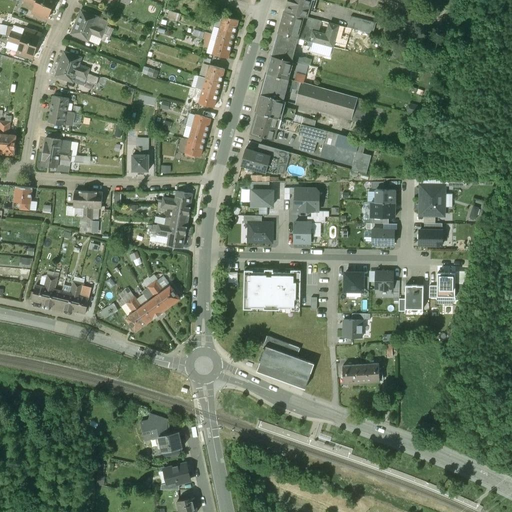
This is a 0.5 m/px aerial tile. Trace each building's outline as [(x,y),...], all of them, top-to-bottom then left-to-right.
[(52,7),(37,1),(36,1),(34,0),(23,0),(23,1),(35,6),(32,12),(48,19),(52,7)] [(317,0),(289,0),(287,11),(304,16),(308,17),(310,8),(315,10),(317,0)] [(97,17),(81,11),(79,17),(78,16),(77,17),(76,19),(77,21),(76,22),(103,33),(105,28),(94,24),(97,17)] [(287,11),(285,11),(284,17),(302,22),(304,16),(287,11)] [(216,19),(207,16),(205,23),(214,26),(216,19)] [(233,19),(223,16),(219,29),(235,33),(237,26),(239,20),(233,19)] [(368,20),(351,16),(348,28),(352,29),(365,32),(368,20)] [(302,22),(284,17),(279,32),(298,37),(300,30),(301,30),(304,22),(302,22)] [(103,33),(76,22),(76,23),(74,24),(74,26),(74,27),(74,28),(72,34),(87,40),(88,40),(99,44),(100,40),(101,38),(103,33)] [(340,26),(330,23),(327,34),(337,37),(340,26)] [(25,29),(14,25),(13,27),(12,31),(11,31),(10,36),(37,46),(41,34),(25,28),(25,29)] [(13,27),(8,26),(4,35),(10,36),(11,31),(12,31),(13,27)] [(113,29),(106,26),(105,28),(103,33),(110,36),(113,29)] [(348,28),(340,26),(337,37),(334,47),(346,50),(347,45),(352,29),(348,28)] [(235,33),(219,29),(216,41),(231,45),(235,33)] [(327,34),(314,31),(311,41),(313,41),(330,46),(334,47),(337,37),(327,34)] [(212,34),(205,32),(202,38),(204,39),(210,40),(212,34)] [(298,37),(279,32),(273,54),(293,60),(294,56),(298,42),(306,44),(308,40),(298,37)] [(110,36),(103,33),(101,38),(100,40),(108,43),(110,36)] [(37,46),(10,36),(8,41),(19,45),(17,52),(33,57),(37,46)] [(231,45),(216,41),(212,54),(228,58),(231,45)] [(330,46),(313,41),(312,46),(329,51),(330,46)] [(80,58),(64,52),(62,58),(61,59),(60,61),(60,63),(61,63),(60,64),(88,73),(90,68),(78,64),(80,58)] [(293,60),(273,54),(268,73),(303,82),(305,82),(306,75),(299,73),(299,71),(307,73),(309,64),(293,60)] [(313,60),(306,57),(303,58),(294,56),(293,60),(309,64),(312,65),(313,60)] [(88,73),(60,64),(60,65),(59,65),(58,66),(58,68),(58,69),(58,70),(56,76),(72,81),(84,85),(86,81),(85,81),(88,73)] [(225,69),(209,65),(205,78),(221,82),(225,69)] [(99,77),(88,73),(85,81),(86,81),(96,85),(99,77)] [(303,82),(268,73),(262,94),(284,100),(296,103),(303,82)] [(221,82),(205,78),(202,90),(218,94),(221,82)] [(305,82),(303,82),(296,103),(352,119),(358,98),(305,82)] [(218,94),(202,90),(199,103),(214,107),(218,94)] [(284,100),(262,94),(257,111),(284,118),(290,120),(293,112),(293,109),(283,106),(284,100)] [(69,98),(53,96),(51,109),(66,111),(67,111),(69,98)] [(364,99),(358,98),(352,119),(364,122),(367,111),(361,110),(364,99)] [(66,111),(51,109),(48,122),(71,125),(73,112),(74,112),(73,112),(67,111),(66,111)] [(284,118),(257,111),(251,132),(275,139),(278,126),(281,127),(284,118)] [(306,115),(293,112),(290,120),(315,127),(316,121),(305,118),(306,115)] [(211,119),(195,114),(192,127),(207,131),(211,119)] [(290,120),(284,118),(281,127),(291,130),(291,131),(304,135),(301,148),(314,152),(318,140),(358,151),(361,139),(315,127),(290,120)] [(172,123),(165,121),(163,127),(170,129),(172,123)] [(5,122),(2,151),(1,151),(1,153),(14,154),(16,135),(9,135),(10,122),(5,122)] [(207,131),(192,127),(189,139),(204,143),(207,131)] [(61,140),(46,137),(43,151),(71,155),(72,150),(70,150),(71,141),(61,140)] [(204,143),(189,139),(185,152),(195,155),(200,156),(204,143)] [(358,151),(353,168),(367,172),(372,155),(364,152),(367,141),(361,139),(358,151)] [(290,151),(261,143),(259,150),(247,147),(242,165),(266,172),(267,170),(277,172),(280,161),(286,161),(285,155),(289,155),(290,151)] [(144,150),(144,145),(137,145),(137,155),(132,155),(132,171),(148,171),(148,155),(148,150),(146,150),(144,150)] [(71,155),(43,151),(41,165),(57,167),(58,162),(61,162),(61,164),(70,165),(71,161),(71,155)] [(420,185),(420,215),(424,215),(435,215),(435,216),(444,216),(444,185),(420,185)] [(32,187),(16,186),(14,201),(21,202),(20,208),(29,209),(30,202),(32,187)] [(316,188),(295,188),(295,194),(295,210),(311,211),(319,211),(319,192),(316,188)] [(269,189),(252,189),(252,205),(273,206),(273,189),(269,189)] [(376,189),(375,202),(395,202),(395,190),(376,189)] [(88,191),(74,191),(74,206),(75,206),(74,216),(82,216),(82,219),(87,219),(88,191)] [(102,192),(88,191),(87,219),(92,220),(92,218),(98,219),(99,208),(102,208),(102,192)] [(192,194),(177,191),(175,200),(157,196),(156,202),(162,203),(190,207),(192,194)] [(395,217),(395,202),(375,202),(371,202),(371,217),(389,217),(395,217)] [(190,207),(162,203),(161,208),(173,210),(172,218),(187,221),(188,215),(189,215),(190,207)] [(435,215),(424,215),(424,223),(435,223),(435,216),(435,215)] [(187,221),(172,218),(172,219),(166,217),(164,225),(158,224),(158,225),(157,229),(185,234),(185,235),(187,227),(186,227),(187,221)] [(262,222),(249,222),(248,242),(272,242),(273,222),(262,222)] [(311,223),(294,222),(294,242),(311,243),(311,236),(313,236),(313,229),(311,229),(311,223)] [(442,231),(452,232),(452,223),(443,223),(442,231)] [(185,234),(157,229),(157,230),(156,234),(157,234),(156,237),(155,241),(167,244),(167,245),(183,248),(185,234)] [(383,229),(372,229),(372,244),(394,245),(394,229),(383,229)] [(424,230),(419,230),(419,245),(442,245),(442,230),(424,230)] [(253,270),(244,270),(244,309),(252,309),(252,307),(264,308),(264,309),(280,310),(280,308),(291,308),(291,310),(300,310),(300,270),(291,270),(291,272),(273,272),(273,269),(265,269),(265,272),(253,271),(253,270)] [(393,271),(375,271),(375,289),(380,289),(380,290),(388,290),(388,289),(393,289),(393,280),(393,271)] [(444,273),(437,273),(437,285),(437,296),(455,296),(455,273),(449,273),(449,272),(444,272),(444,273)] [(62,273),(59,284),(64,285),(67,274),(62,273)] [(363,277),(363,273),(345,273),(345,291),(363,291),(363,277)] [(44,287),(36,285),(32,300),(45,303),(45,304),(46,304),(49,288),(53,276),(47,275),(44,287)] [(53,276),(49,288),(46,304),(53,306),(53,305),(59,307),(62,291),(54,289),(58,277),(53,276)] [(170,285),(163,290),(156,280),(152,283),(169,306),(180,298),(170,285)] [(72,287),(64,285),(62,291),(59,307),(65,308),(64,309),(72,310),(78,282),(73,281),(72,287)] [(78,282),(72,310),(85,313),(89,297),(81,295),(83,284),(83,283),(78,282)] [(169,306),(152,283),(148,287),(155,297),(149,301),(148,301),(158,315),(163,311),(169,306)] [(412,285),(405,285),(405,299),(405,309),(423,309),(423,285),(417,285),(412,285)] [(437,285),(429,285),(429,298),(437,298),(437,296),(437,285)] [(134,296),(128,287),(124,290),(130,299),(134,296)] [(124,290),(119,294),(122,298),(119,300),(123,305),(126,303),(126,302),(130,299),(124,290)] [(144,294),(137,299),(134,296),(130,299),(147,322),(153,318),(158,315),(148,301),(149,301),(144,294)] [(133,312),(126,317),(136,331),(147,322),(130,299),(126,302),(126,303),(133,312)] [(362,337),(362,320),(352,320),(343,319),(343,337),(362,337)] [(301,347),(267,335),(263,347),(264,347),(263,349),(264,350),(259,365),(308,383),(315,363),(297,357),(301,347)] [(379,364),(360,365),(362,383),(380,382),(379,364)] [(308,383),(259,365),(257,371),(306,388),(308,383)] [(360,365),(343,366),(344,384),(362,383),(360,365)] [(169,420),(151,414),(149,420),(167,426),(169,420)] [(178,432),(168,434),(167,426),(149,420),(141,422),(145,439),(150,438),(160,436),(161,443),(164,458),(181,454),(180,448),(183,447),(180,433),(179,432),(178,432)] [(161,443),(151,444),(154,459),(164,458),(161,443)] [(186,465),(165,470),(168,484),(178,482),(178,485),(179,484),(190,482),(186,465)] [(168,484),(165,470),(158,472),(161,486),(168,484)] [(168,484),(161,486),(160,491),(163,491),(179,491),(179,484),(178,485),(178,482),(168,484)] [(197,511),(194,498),(178,502),(180,511),(197,511)]
